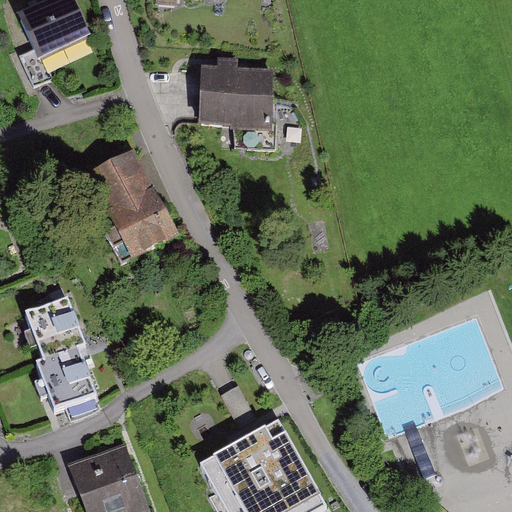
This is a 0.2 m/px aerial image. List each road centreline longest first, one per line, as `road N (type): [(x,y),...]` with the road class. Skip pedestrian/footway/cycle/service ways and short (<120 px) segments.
road 1 (residential): [(104,0),(129,94),(243,328)]
road 2 (residential): [(0,466),(130,408),(243,328)]
road 3 (residential): [(243,328),(362,511)]
